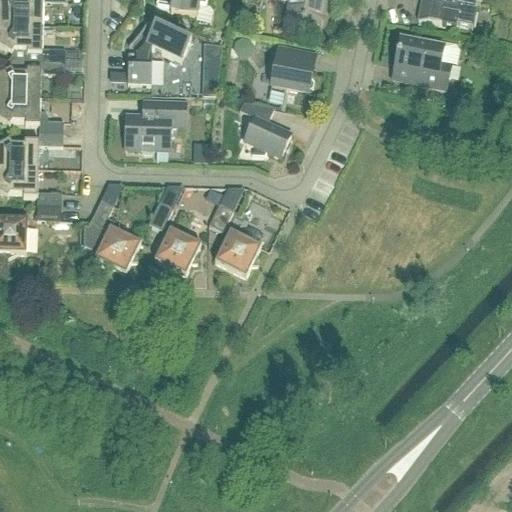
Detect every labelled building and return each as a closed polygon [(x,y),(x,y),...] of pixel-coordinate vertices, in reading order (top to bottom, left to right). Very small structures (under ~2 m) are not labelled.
[(0,29),(42,31),(42,7),(66,8),(66,0),(42,0),(42,3),(28,2),(28,6),(15,5),(13,1),(0,8),(0,29)] [(156,9),(171,11),(170,16),(194,21),(193,24),(209,27),(211,14),(208,10),(206,10),(207,0),(158,0),(157,5),(156,9)] [(271,32),(315,41),(320,15),(323,16),(326,2),(317,0),(271,0),(271,2),(289,5),(283,33),(272,31),(271,32)] [(448,28),(471,33),(477,0),(453,0),(451,9),(422,3),(417,26),(447,31),(448,28)] [(127,90),(150,91),(151,54),(181,68),(190,47),(154,30),(148,43),(141,39),(144,33),(148,27),(147,27),(143,34),(138,41),(133,46),(128,52),(129,53),(130,52),(133,55),(133,60),(128,60),(127,90)] [(7,66),(65,67),(65,55),(41,54),(42,31),(0,29),(0,51),(11,58),(7,65),(7,66)] [(449,69),(440,67),(443,52),(399,44),(391,85),(444,95),(449,69)] [(270,91),(308,98),(308,96),(312,94),(313,88),(310,84),(315,60),(278,53),(270,91)] [(0,101),(40,103),(40,79),(64,80),(65,67),(7,66),(11,73),(0,79),(0,101)] [(104,87),(119,87),(119,76),(104,76),(104,87)] [(38,139),(63,139),(63,127),(39,126),(40,103),(0,101),(0,124),(9,130),(12,126),(25,127),(24,130),(39,130),(38,139)] [(141,156),(143,158),(150,159),(153,156),(153,154),(169,155),(169,141),(173,141),(176,138),(176,131),(184,132),(185,108),(150,107),(149,118),(146,121),(126,121),(125,154),(141,154),(141,156)] [(254,123),(243,146),(255,151),(251,160),(264,160),(265,156),(280,163),(291,139),(267,128),(274,113),(243,107),(239,116),(254,123)] [(0,172),(38,174),(38,151),(62,152),(63,139),(38,139),(38,147),(24,146),(24,150),(11,149),(9,145),(0,149),(0,172)] [(37,210),(61,211),(61,199),(37,198),(38,174),(0,172),(0,197),(7,202),(10,198),(23,199),(23,202),(36,203),(36,210),(37,210)] [(104,230),(113,211),(100,206),(88,231),(83,231),(83,251),(92,255),(94,251),(99,253),(94,264),(125,279),(131,267),(137,267),(136,256),(140,248),(104,230)] [(148,229),(162,235),(172,214),(158,207),(148,229)] [(208,230),(222,237),(233,216),(219,209),(208,230)] [(61,211),(37,210),(36,226),(60,226),(61,211)] [(0,258),(4,258),(7,264),(17,258),(26,259),(27,224),(22,224),(19,220),(13,224),(0,223),(0,258)] [(154,265),(185,281),(191,269),(197,269),(196,257),(200,249),(169,234),(167,239),(162,239),(163,247),(154,265)] [(222,241),(223,249),(214,267),(245,282),(251,271),(257,270),(256,259),(260,251),(229,236),(227,241),(222,241)]
